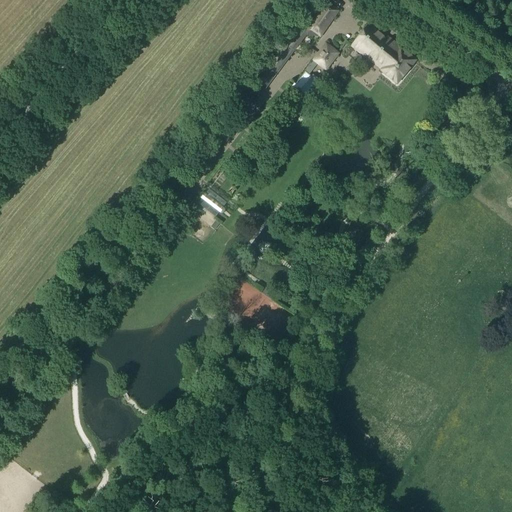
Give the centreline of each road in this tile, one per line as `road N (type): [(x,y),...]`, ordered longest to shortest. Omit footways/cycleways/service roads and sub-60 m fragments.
road 1 (tertiary): [(125,0),(0,141)]
road 2 (unclassified): [(511,79),(386,0)]
